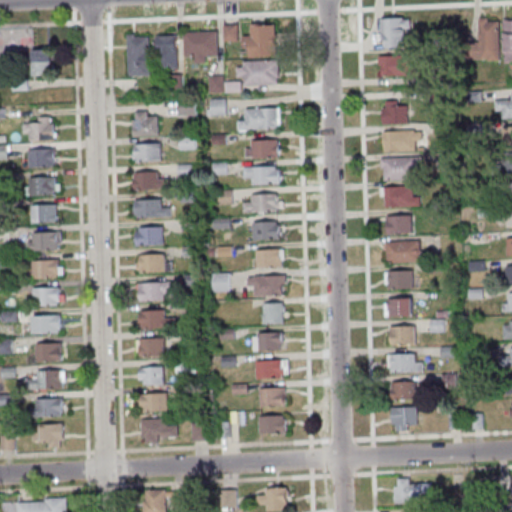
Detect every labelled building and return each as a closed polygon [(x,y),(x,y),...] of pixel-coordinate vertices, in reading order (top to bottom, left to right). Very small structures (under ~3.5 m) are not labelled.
[(382,17),(382,47),(406,47),(406,28),(411,28),(411,17),(382,17)] [(501,59),(501,18),(480,18),(480,59),(501,59)] [(277,24),(251,24),(251,35),(246,35),(246,55),(277,55),(277,24)] [(237,40),(237,25),(224,25),(224,40),(237,40)] [(185,57),(196,57),(196,62),(207,62),(207,56),(219,56),(219,32),(185,32),(185,57)] [(151,34),(129,34),(129,76),(151,76),(151,34)] [(178,68),(178,35),(157,35),(157,68),(178,68)] [(33,76),(54,76),(54,50),(33,50),(33,76)] [(413,55),(380,55),(380,75),(413,75),(413,55)] [(279,60),(240,60),(240,84),(279,84),(279,60)] [(511,117),(511,93),(511,99),(498,99),(498,118),(511,117)] [(208,114),(227,114),(227,99),(208,99),(208,114)] [(197,100),(179,100),(179,115),(197,115),(197,100)] [(384,101),(384,123),(408,123),(408,101),(384,101)] [(281,129),(281,107),(248,107),(248,119),(240,119),(240,129),(281,129)] [(158,135),(158,111),(133,111),(133,135),(158,135)] [(56,118),(26,118),(26,139),(56,139),(56,118)] [(422,130),(384,131),(384,151),(422,150),(422,130)] [(246,157),(280,157),(280,139),(246,139),(246,157)] [(135,161),(162,161),(162,143),(135,143),(135,161)] [(0,158),(9,159),(8,144),(0,144),(0,158)] [(29,149),(29,166),(56,166),(56,149),(29,149)] [(383,179),(422,179),(422,157),(383,157),(383,179)] [(281,183),(281,166),(246,166),(246,183),(281,183)] [(135,172),(135,189),(168,189),(168,178),(160,178),(160,172),(135,172)] [(60,194),(60,176),(31,176),(31,194),(60,194)] [(421,195),(415,195),(415,186),(383,186),(383,205),(421,205),(421,195)] [(253,203),(244,203),(245,212),(284,211),(283,193),(253,193),(253,203)] [(136,216),(171,216),(171,206),(162,206),(162,199),(136,199),(136,216)] [(32,203),(32,222),(58,222),(58,203),(32,203)] [(413,233),(413,215),(387,215),(387,232),(413,233)] [(281,221),(254,221),(254,238),(281,238),(281,221)] [(165,244),(165,227),(136,227),(136,244),(165,244)] [(62,250),(62,231),(30,231),(30,250),(62,250)] [(421,241),(388,241),(388,261),(430,261),(430,251),(421,251),(421,241)] [(285,249),(258,249),(258,267),(285,267),(285,249)] [(138,273),(172,271),(171,253),(138,255),(138,273)] [(62,277),(62,259),(31,259),(31,277),(62,277)] [(386,270),(386,288),(414,288),(414,270),(386,270)] [(215,273),(215,291),(230,291),(230,273),(215,273)] [(286,275),(250,275),(250,295),(286,295),(286,275)] [(172,282),(138,282),(138,300),(173,300),(172,282)] [(64,287),(32,287),(32,295),(28,295),(28,305),(64,305),(64,287)] [(386,316),(413,316),(413,298),(386,298),(386,316)] [(285,323),(285,302),(265,302),(265,323),(285,323)] [(140,327),(177,327),(177,317),(167,317),(167,309),(140,309),(140,327)] [(32,332),(62,332),(62,315),(32,315),(32,332)] [(417,344),(417,325),(391,325),(391,344),(417,344)] [(254,349),(284,349),(284,331),(254,331),(254,349)] [(166,355),(166,338),(138,338),(138,355),(166,355)] [(62,342),(37,342),(37,360),(62,360),(62,342)] [(417,361),(417,353),(390,353),(390,372),(424,372),(424,361),(417,361)] [(257,359),(257,377),(289,377),(289,359),(257,359)] [(141,383),(165,383),(165,366),(141,366),(141,383)] [(39,370),(39,388),(66,388),(66,370),(39,370)] [(418,399),(418,381),(392,381),(392,399),(418,399)] [(286,405),(286,387),(262,387),(262,405),(286,405)] [(143,411),(169,411),(169,393),(143,393),(143,411)] [(64,414),(64,398),(38,398),(38,414),(64,414)] [(393,429),(418,429),(418,406),(393,406),(393,429)] [(262,415),(262,433),(288,433),(288,415),(262,415)] [(169,418),(143,419),(143,440),(179,439),(178,425),(169,425),(169,418)] [(208,422),(193,422),(193,440),(208,440),(208,422)] [(64,423),(36,423),(36,445),(64,445),(64,423)] [(17,435),(1,435),(1,450),(17,450),(17,435)] [(428,502),(428,483),(396,483),(396,502),(428,502)] [(263,510),(289,510),(289,488),(263,488),(263,510)] [(145,490),(145,511),(169,511),(169,490),(145,490)] [(238,507),(238,490),(224,490),(224,507),(238,507)] [(69,511),(69,498),(19,499),(19,511),(69,511)]
